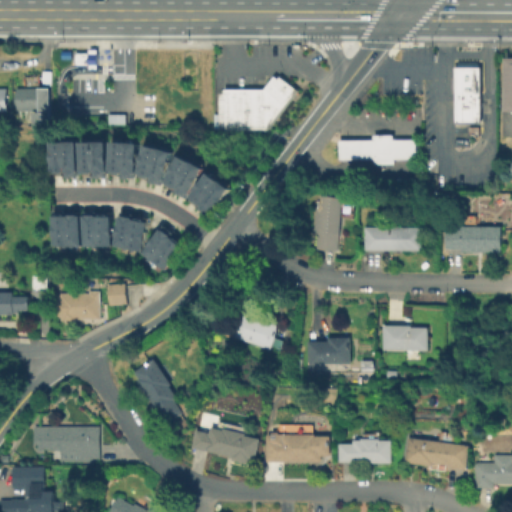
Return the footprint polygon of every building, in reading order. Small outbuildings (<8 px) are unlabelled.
[(96,68),(87,68),(87,67),(87,64),(74,64),(74,61),(74,52),(87,52),(87,48),(92,48),(96,48),(96,67),(96,68)] [(58,50),(69,50),(69,54),(69,58),(58,58),(58,50)] [(511,109),(503,109),(502,56),(511,56),(511,109)] [(479,121),(453,121),(452,92),(450,92),(450,76),(453,76),(453,66),(456,66),(456,61),(476,61),(476,66),(479,66),(479,121)] [(263,87),(272,76),(276,79),(278,76),(295,89),(264,129),(253,129),(253,88),(254,88),(263,87)] [(49,123),(32,123),(32,110),(15,110),(15,87),(49,87),(49,123)] [(0,88),(8,88),(8,110),(0,110),(0,88)] [(253,129),(218,129),(218,128),(218,113),(218,93),(223,93),(223,88),(253,88),(253,129)] [(417,138),(417,158),(412,158),(399,158),(392,158),(392,163),(373,163),(373,158),(365,158),(356,158),(344,158),(337,158),(337,138),(344,138),(356,138),(365,138),(372,138),(372,133),(392,134),(392,138),(400,138),(412,138),(417,138)] [(93,171),(80,171),(80,140),(93,140),(93,171)] [(107,175),(93,175),(93,171),(93,140),(107,140),(107,175)] [(122,172),(109,171),(111,140),(125,141),(122,172)] [(65,171),(50,171),(51,141),(65,141),(65,171)] [(77,175),(65,175),(65,171),(65,141),(77,141),(77,175)] [(136,177),(122,176),(122,172),(125,141),(138,142),(136,177)] [(151,176),(137,173),(145,144),(159,147),(151,176)] [(162,184),(150,180),(151,176),(159,147),(171,151),(162,184)] [(177,187),(165,181),(179,154),(191,161),(177,187)] [(186,198),(175,191),(177,187),(191,161),(203,168),(186,198)] [(201,203),(190,196),(207,172),(218,179),(201,203)] [(209,216),(197,208),(201,203),(218,179),(229,188),(209,216)] [(335,251),(314,248),(316,231),(311,231),(314,206),(319,206),(320,194),(342,197),(335,251)] [(65,245),(51,245),(51,214),(65,214),(65,245)] [(79,245),(65,245),(65,214),(79,214),(79,245)] [(126,247),(112,244),(119,214),(133,217),(126,247)] [(96,245),(82,245),(82,215),(96,215),(96,245)] [(109,245),(96,245),(96,215),(109,215),(109,245)] [(140,251),(126,247),(133,217),(147,221),(140,251)] [(151,260),(141,252),(162,224),(173,232),(170,236),(151,260)] [(363,249),(364,225),(424,226),(423,250),(363,249)] [(500,251),(458,250),(458,247),(444,247),(444,225),(500,225),(500,251)] [(164,270),(151,260),(170,236),(182,246),(164,270)] [(47,274),(47,288),(32,288),(32,274),(47,274)] [(124,282),(126,303),(108,304),(106,283),(124,282)] [(59,322),(59,316),(50,316),(50,295),(58,295),(58,292),(88,292),(88,289),(99,289),(100,317),(74,317),(74,322),(59,322)] [(20,310),(20,313),(14,313),(14,314),(0,314),(0,291),(14,291),(14,296),(30,296),(30,309),(20,310)] [(283,339),(280,348),(271,344),(269,348),(233,335),(241,311),(277,324),(273,336),(283,339)] [(427,349),(382,349),(382,324),(410,324),(410,326),(427,326),(427,349)] [(349,362),(306,363),(306,340),(327,340),(326,336),(349,336),(349,362)] [(180,412),(166,421),(157,407),(154,409),(135,380),(138,378),(133,370),(153,357),(169,383),(168,384),(176,397),(172,399),(180,412)] [(100,463),(60,463),(60,448),(37,448),(37,442),(33,442),(33,424),(100,424),(100,463)] [(213,427),(226,429),(226,427),(249,432),(248,435),(263,438),(257,462),(253,461),(252,464),(235,459),(236,456),(195,446),(199,429),(212,432),(213,427)] [(335,435),(335,455),(326,455),(326,461),(270,461),(270,438),(284,438),(284,433),(319,433),(320,435),(335,435)] [(472,444),(469,469),(451,467),(451,464),(437,462),(436,466),(409,461),(412,436),(472,444)] [(384,437),(384,439),(396,439),(396,462),(358,462),(358,460),(343,460),(344,442),(358,442),(358,439),(365,439),(365,437),(384,437)] [(511,453),(511,483),(496,483),(496,487),(477,487),(477,461),(493,461),(493,455),(497,455),(497,453),(511,453)] [(49,487),(49,491),(60,491),(60,511),(5,511),(5,499),(30,499),(30,487),(17,487),(17,466),(49,466),(49,487)] [(140,507),(143,503),(150,507),(153,501),(173,511),(110,511),(120,496),(140,507)]
